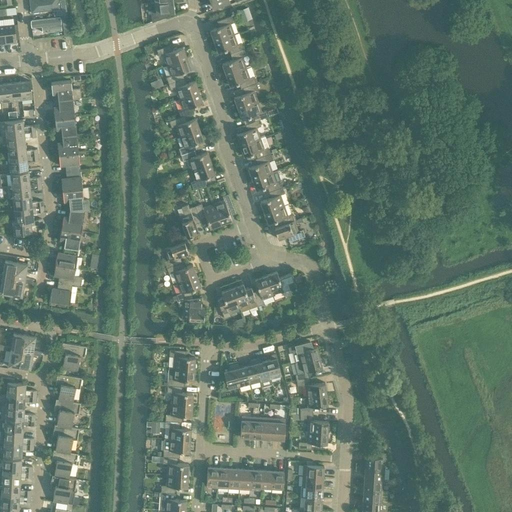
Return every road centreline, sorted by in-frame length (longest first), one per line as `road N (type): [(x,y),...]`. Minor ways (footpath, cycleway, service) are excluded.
road 1 (unclassified): [(114,511),(126,167),(116,45)]
road 2 (residential): [(250,227),(220,145),(224,120),(188,22)]
road 3 (residential): [(44,255),(50,212),(30,60)]
road 4 (residential): [(200,451),(346,459)]
road 5 (residential): [(346,459),(346,399),(326,327)]
road 6 (residential): [(36,511),(43,378)]
road 7 (residential): [(326,327),(246,349),(208,346)]
